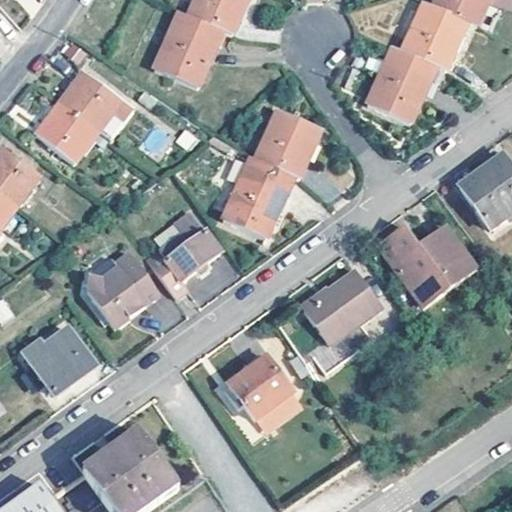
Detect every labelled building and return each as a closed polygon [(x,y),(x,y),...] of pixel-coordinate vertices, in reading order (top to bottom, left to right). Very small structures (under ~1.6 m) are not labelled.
[(201,0),(191,24),(225,38),(235,42),(253,0),(201,0)] [(441,0),(436,12),(469,28),(478,32),(492,0),(441,0)] [(426,7),(405,58),(438,72),(448,76),(469,28),(436,12),(426,7)] [(225,38),(191,24),(181,20),(156,75),(200,95),(225,38)] [(438,72),(405,58),(396,54),(371,110),(414,129),(433,86),(438,72)] [(448,76),(438,72),(433,86),(442,90),(448,76)] [(86,82),(63,112),(99,140),(111,148),(134,118),(86,82)] [(99,140),(63,112),(40,144),(76,173),(99,140)] [(259,166),(297,182),(302,185),(323,136),(280,118),(259,166)] [(183,129),(175,142),(191,152),(199,139),(183,129)] [(0,162),(0,200),(19,215),(41,184),(5,156),(0,162)] [(511,217),(511,173),(502,160),(458,191),(490,234),(511,217)] [(271,246),(297,182),(259,166),(255,163),(228,227),(271,246)] [(0,239),(19,215),(0,200),(0,239)] [(226,257),(193,213),(176,225),(188,240),(153,266),(182,303),(194,294),(187,286),(226,257)] [(475,274),(447,235),(421,253),(406,230),(380,249),(423,311),(475,274)] [(159,296),(133,259),(117,269),(121,275),(108,285),(91,283),(90,296),(118,336),(134,324),(129,317),(159,296)] [(117,269),(115,266),(91,283),(108,285),(121,275),(117,269)] [(381,312),(354,274),(326,294),(328,297),(303,315),(328,350),(359,328),(381,312)] [(326,294),(324,292),(299,309),(303,315),(328,297),(326,294)] [(164,302),(159,296),(129,317),(134,324),(164,302)] [(0,325),(1,326),(15,317),(4,298),(0,300),(0,325)] [(371,344),(359,328),(328,350),(312,362),(324,378),(371,344)] [(99,372),(69,330),(27,361),(57,401),(99,372)] [(293,397),(267,360),(227,388),(254,425),(293,397)] [(150,511),(179,493),(138,437),(82,476),(107,511),(150,511)] [(55,511),(48,501),(39,489),(23,500),(5,511),(55,511)]
